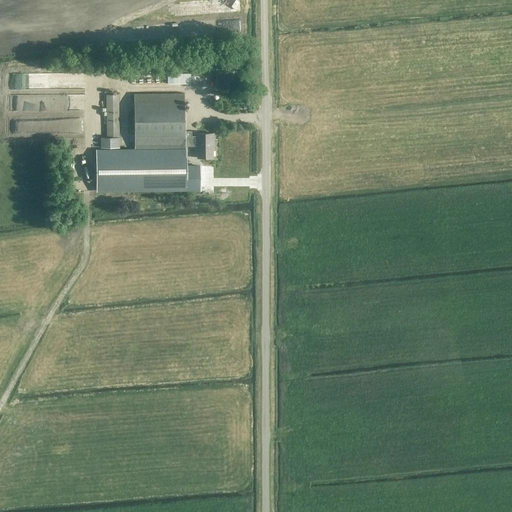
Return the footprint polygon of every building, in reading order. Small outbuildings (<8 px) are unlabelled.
[(15,80),(65,79),(65,67),(15,69),(15,80)] [(190,72),(130,73),(131,83),(190,82),(190,72)] [(46,84),(23,84),(23,89),(15,89),(15,105),(46,105),(46,84)] [(75,89),(80,137),(89,136),(87,111),(89,111),(87,88),(75,89)] [(134,149),(96,149),(97,190),(186,188),(186,148),(184,148),(184,145),(197,145),(197,157),(213,157),(212,145),(214,144),(214,132),(197,133),(197,136),(191,136),(191,131),(184,131),(184,93),(134,93),(134,149)] [(106,94),(107,136),(119,136),(118,94),(106,94)] [(100,136),(100,145),(119,145),(119,136),(107,136),(100,136)]
